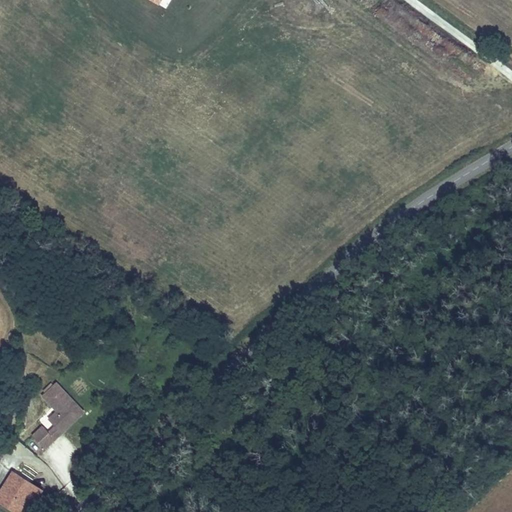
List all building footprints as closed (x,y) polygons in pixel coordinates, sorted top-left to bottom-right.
[(62,428),(68,434),(91,414),(65,386),(52,397),(66,413),(67,415),(58,423),(62,428)] [(56,421),(58,423),(67,415),(66,413),(56,421)] [(56,433),(50,428),(40,437),(51,450),(62,440),(56,433)] [(56,433),(62,440),(68,434),(62,428),(56,433)] [(18,468),(0,491),(0,493),(5,498),(7,496),(17,504),(15,506),(22,511),(26,511),(45,489),(35,481),(34,482),(24,474),(25,473),(18,468)]
